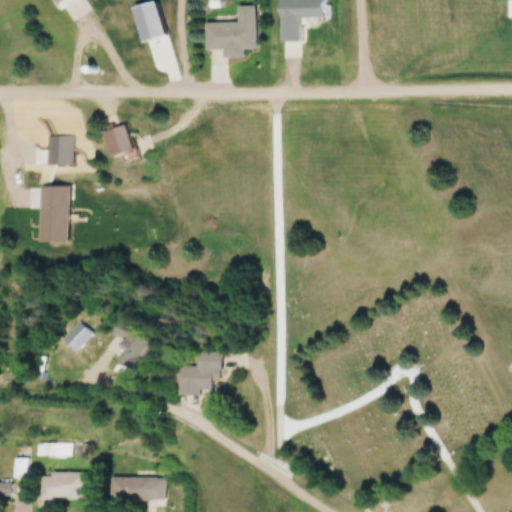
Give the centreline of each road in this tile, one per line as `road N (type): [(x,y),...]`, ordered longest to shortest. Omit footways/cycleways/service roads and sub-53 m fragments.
road 1 (residential): [(511,89),(0,93)]
road 2 (track): [(279,485),(273,91)]
